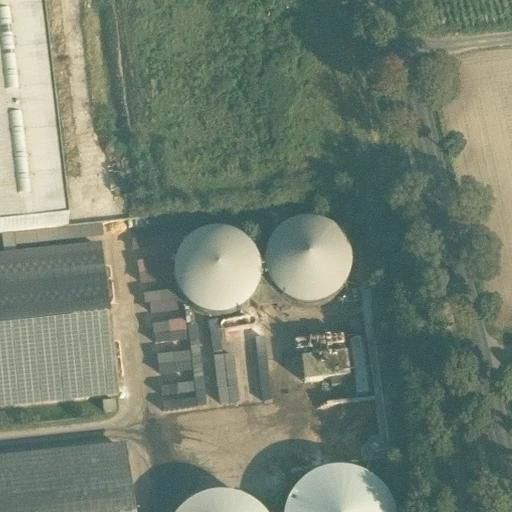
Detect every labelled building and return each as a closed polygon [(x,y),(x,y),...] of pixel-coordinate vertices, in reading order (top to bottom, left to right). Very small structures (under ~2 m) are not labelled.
[(0,0),(0,234),(68,227),(67,219),(41,0),(0,0)] [(264,260),(267,277),(276,291),(290,301),(307,305),(324,302),(338,293),(348,279),(351,263),(349,246),(339,231),(326,222),(309,218),(292,221),(278,230),(268,244),(264,260)] [(174,272),(177,289),(186,303),(200,313),(216,317),(233,314),(247,305),(257,291),(261,274),(258,258),(249,243),(235,233),(218,230),(202,233),(187,242),(177,256),(174,272)] [(0,258),(0,405),(116,392),(99,247),(0,258)] [(349,319),(350,331),(360,329),(358,317),(349,319)] [(299,338),(300,348),(324,345),(323,335),(299,338)] [(367,392),(365,336),(351,336),(353,392),(367,392)] [(301,356),(304,380),(350,374),(347,350),(301,356)] [(220,400),(235,398),(233,380),(218,381),(220,400)] [(0,511),(129,511),(122,448),(0,462),(0,511)] [(284,511),(394,511),(392,502),(380,484),(361,471),(339,467),(318,471),(299,484),(287,502),(284,511)] [(262,511),(261,509),(243,497),(221,493),(199,497),(180,509),(178,511),(262,511)]
